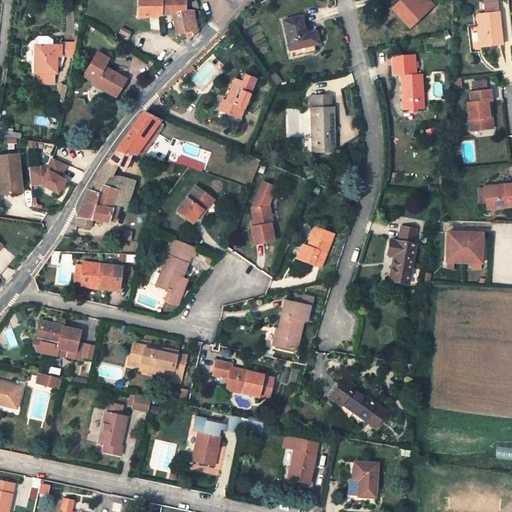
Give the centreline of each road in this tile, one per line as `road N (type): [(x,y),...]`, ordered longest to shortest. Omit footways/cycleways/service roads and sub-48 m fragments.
road 1 (residential): [(9,291),(138,109),(232,0)]
road 2 (residential): [(344,0),(375,165),(325,348)]
road 3 (residential): [(244,266),(195,333),(9,291)]
road 4 (residential): [(240,511),(0,461)]
